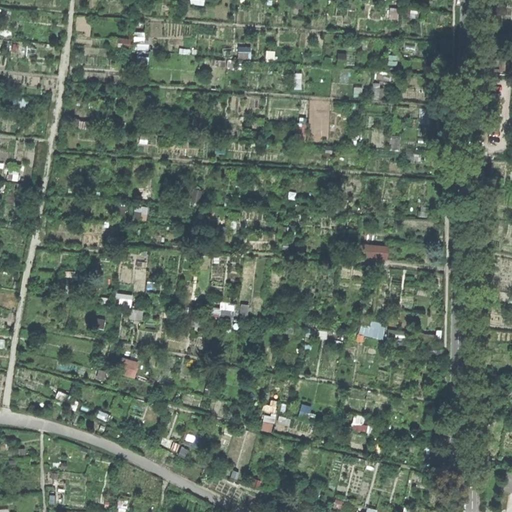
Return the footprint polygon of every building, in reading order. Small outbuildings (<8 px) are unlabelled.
[(136,49),(147,49),(146,33),(135,33),(136,49)] [(25,98),(13,97),(13,107),(24,108),(25,98)] [(27,186),(20,185),(19,196),(26,197),(27,186)] [(126,218),(126,204),(117,204),(117,218),(126,218)] [(134,218),(147,219),(148,207),(136,205),(134,218)] [(359,258),(386,260),(388,246),(361,244),(359,258)] [(221,302),(219,315),(233,317),(235,304),(221,302)] [(362,320),(361,335),(384,338),(386,322),(362,320)] [(119,367),(137,372),(139,361),(122,357),(119,367)]
